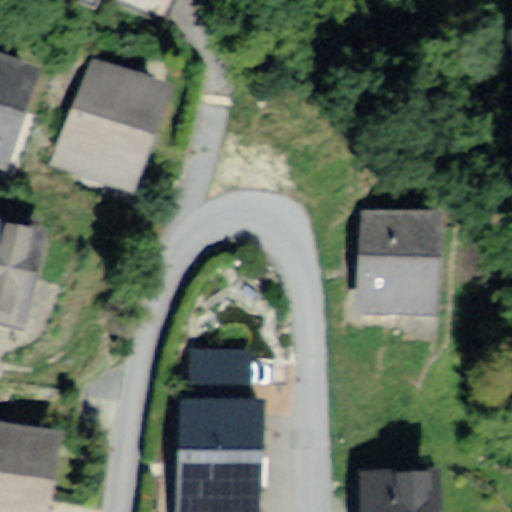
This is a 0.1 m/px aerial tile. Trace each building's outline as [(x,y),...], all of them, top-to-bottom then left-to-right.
[(177,0),(102,0),(101,3),(162,32),(177,0)] [(0,167),(34,71),(0,59),(0,167)] [(176,95),(91,60),(48,166),(132,200),(176,95)] [(426,216),(345,211),(337,323),(419,328),(426,216)] [(35,242),(0,232),(0,333),(10,336),(35,242)] [(175,386),(169,511),(262,511),(267,390),(175,386)] [(49,511),(65,446),(0,431),(0,511),(49,511)] [(422,511),(423,475),(336,475),(335,511),(422,511)]
